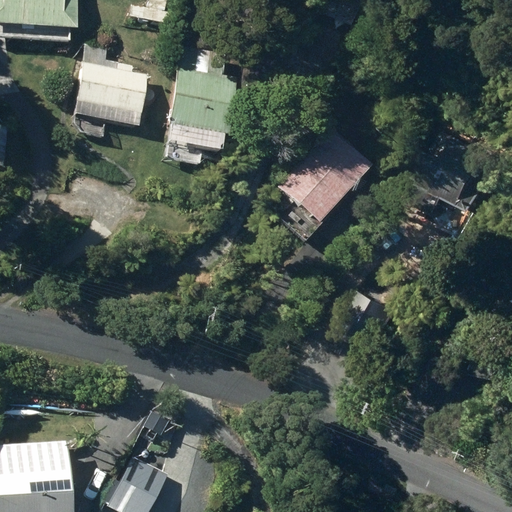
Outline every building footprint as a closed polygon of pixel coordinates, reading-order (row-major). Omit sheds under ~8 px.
[(0,0),(0,32),(61,36),(63,0),(0,0)] [(122,8),(119,20),(157,29),(160,17),(154,16),(158,0),(156,0),(141,0),(139,12),(122,8)] [(138,78),(95,70),(99,51),(76,46),(61,119),(126,132),(138,78)] [(152,133),(209,144),(227,59),(170,47),(152,133)] [(400,175),(408,179),(397,200),(433,219),(442,202),(471,217),(496,168),(423,130),(400,175)] [(319,137),(263,194),(300,230),(355,173),(319,137)] [(511,357),(499,354),(500,351),(477,344),(468,377),(490,384),(493,374),(511,379),(511,378),(511,357)] [(146,414),(136,430),(151,440),(162,424),(146,414)] [(107,484),(93,508),(99,511),(140,511),(161,477),(126,457),(110,486),(107,484)] [(53,511),(52,479),(0,480),(0,511),(53,511)]
